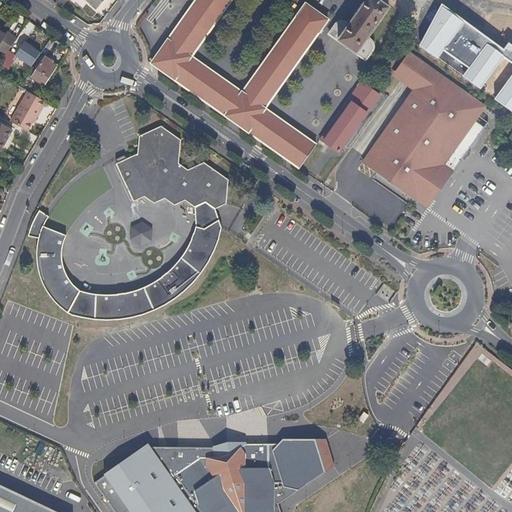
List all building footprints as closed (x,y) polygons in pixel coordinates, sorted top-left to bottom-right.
[(97,9),(103,0),(89,0),(88,2),(97,9)] [(211,28),(230,0),(197,0),(192,7),(157,55),(175,67),(173,71),(169,76),(169,77),(176,81),(203,100),(225,116),(228,112),(231,107),(233,104),(241,93),(228,83),(203,65),(191,57),(196,50),(211,28)] [(367,38),(388,8),(376,0),(367,0),(359,12),(349,25),(346,23),(344,22),(341,22),(340,22),(337,23),(336,24),(328,34),(329,35),(348,48),(362,58),(365,60),(372,49),(373,48),(373,47),(372,43),(372,42),(370,40),(367,38)] [(511,74),(494,99),(511,112),(511,45),(508,43),(504,49),(442,4),(419,46),(438,59),(444,50),(469,68),(462,77),(480,90),(504,57),(511,63),(511,74)] [(264,109),(301,58),(319,32),(328,20),(307,6),(305,5),(279,40),(241,93),(233,104),(231,107),(249,119),(243,129),(261,141),(276,152),(299,168),(316,145),(288,125),(264,109)] [(0,50),(6,55),(17,40),(9,36),(6,40),(5,38),(5,37),(0,33),(0,50)] [(32,67),(41,54),(25,42),(16,55),(32,67)] [(494,115),(485,109),(483,107),(442,78),(408,54),(396,73),(417,87),(414,91),(395,117),(372,150),(369,155),(363,163),(370,167),(394,184),(417,201),(442,166),(443,166),(453,173),(485,129),(494,115)] [(173,71),(175,67),(157,55),(151,63),(151,64),(169,76),(173,71)] [(45,87),(59,65),(46,57),(31,78),(45,87)] [(417,87),(396,73),(393,77),(414,91),(417,87)] [(338,153),(379,95),(361,83),(353,94),(320,139),(320,140),(338,153)] [(39,95),(21,84),(19,87),(29,93),(38,98),(39,95)] [(37,119),(46,102),(38,98),(29,93),(11,123),(28,133),(35,119),(37,119)] [(249,119),(231,107),(228,112),(225,116),(243,129),(249,119)] [(7,140),(12,132),(0,125),(0,151),(1,152),(5,145),(7,140)] [(116,164),(135,202),(145,197),(154,204),(165,199),(174,206),(185,201),(195,208),(205,202),(215,210),(226,205),(228,180),(221,175),(203,162),(187,169),(178,163),(180,140),(161,126),(139,136),(137,154),(137,155),(116,164)] [(453,173),(443,166),(442,166),(417,201),(418,201),(427,209),(453,173)] [(96,295),(81,290),(69,312),(72,315),(85,318),(98,320),(117,320),(139,316),(159,308),(175,299),(189,287),(203,270),(213,254),(218,243),(221,228),(215,210),(205,202),(195,208),(196,227),(192,239),(181,258),(172,269),(161,278),(144,288),(127,294),(116,295),(96,295)] [(67,273),(64,261),(63,256),(64,249),(65,242),(68,235),(63,232),(61,235),(45,226),(48,221),(51,216),(41,210),(38,215),(34,223),(32,230),(30,236),(42,239),(39,250),(39,256),(39,262),(41,270),(44,280),(45,284),(49,290),(56,301),(60,305),(69,312),(81,290),(75,285),(72,280),(67,273)] [(150,240),(150,229),(142,223),(132,228),(131,239),(140,245),(150,240)] [(272,511),(270,508),(274,507),(270,495),(274,494),(270,481),(274,481),(274,479),(282,480),(283,481),(285,484),(301,488),(322,474),(334,465),(326,438),(284,438),(280,441),(246,441),(242,444),(231,451),(218,454),(207,454),(201,454),(201,448),(149,447),(147,445),(93,482),(113,511),(272,511)] [(231,451),(242,444),(229,441),(217,445),(207,454),(218,454),(231,451)] [(391,457),(396,448),(389,444),(384,453),(391,457)] [(0,511),(58,511),(0,484),(0,511)]
